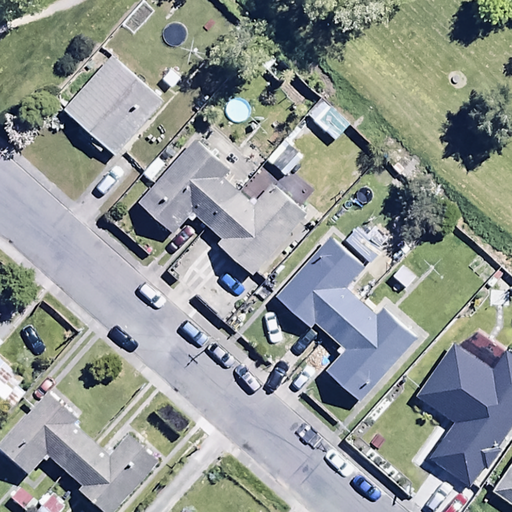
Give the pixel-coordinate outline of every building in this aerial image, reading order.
[(61,108),(79,124),(74,129),(98,151),(102,146),(113,156),(163,101),(110,54),(61,108)] [(191,137),(166,166),(156,158),(141,175),(151,184),(137,201),(172,231),(188,212),(216,235),(211,241),(260,284),(282,258),(273,250),(303,214),(268,184),(249,206),(217,178),(227,167),(191,137)] [(307,327),(312,322),(342,348),(323,370),(359,401),(416,334),(380,303),(373,311),(343,285),(363,262),(327,231),(271,297),(307,327)] [(0,412),(4,416),(23,394),(16,388),(21,381),(0,362),(0,348),(3,345),(0,342),(0,341),(8,332),(0,324),(0,412)] [(0,452),(28,477),(46,457),(80,487),(75,492),(97,511),(111,511),(156,461),(126,435),(106,457),(73,427),(79,420),(45,390),(0,442),(0,452)] [(488,465),(508,431),(486,418),(466,452),(488,465)] [(511,455),(488,490),(511,506),(511,455)]
